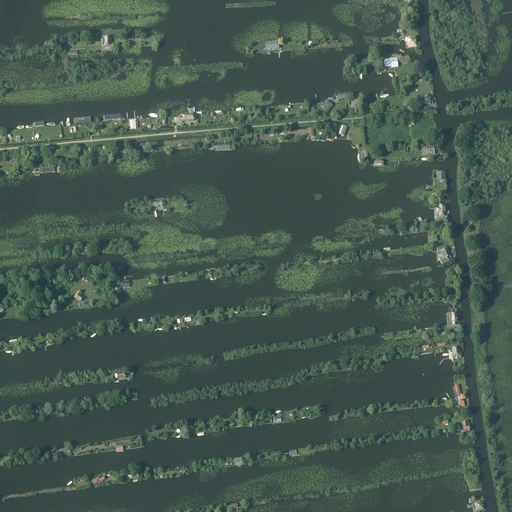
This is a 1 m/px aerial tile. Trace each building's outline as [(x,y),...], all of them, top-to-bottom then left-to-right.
[(106,39),(102,38),(103,44),(105,44),(105,47),(111,46),(111,38),(109,38),(109,37),(106,37),(106,39)] [(416,37),(405,37),(405,48),(417,48),(416,37)] [(279,41),(265,42),(264,51),(267,51),(267,54),(271,54),(271,50),(280,50),(279,41)] [(397,59),(392,60),(392,61),(385,61),(386,66),(393,65),(393,68),(398,68),(397,59)] [(425,98),(423,98),(424,106),(431,105),(432,104),(433,104),(433,103),(432,102),(431,102),(430,102),(429,97),(427,97),(426,97),(425,97),(425,98)] [(333,105),(326,100),(321,107),(328,112),(333,105)] [(342,126),(339,134),(344,136),(347,128),(342,126)] [(445,172),(436,172),(436,186),(444,186),(444,181),(446,181),(445,172)] [(447,247),(436,248),(437,254),(442,253),(444,259),(440,261),(442,265),(449,262),(448,260),(452,259),(447,249),(448,249),(447,247)] [(85,296),(78,291),(74,298),(80,302),(85,296)] [(460,347),(453,348),(453,359),(461,358),(461,352),(460,352),(460,347)] [(458,386),(454,387),(456,396),(460,395),(461,402),(460,402),(461,408),(465,407),(464,401),(466,401),(465,395),(461,395),(458,386)] [(98,477),(91,481),(93,485),(100,482),(100,483),(105,480),(103,477),(99,480),(98,477)] [(478,511),(484,511),(483,502),(480,503),(480,502),(475,503),(474,503),(476,511),(478,511)]
